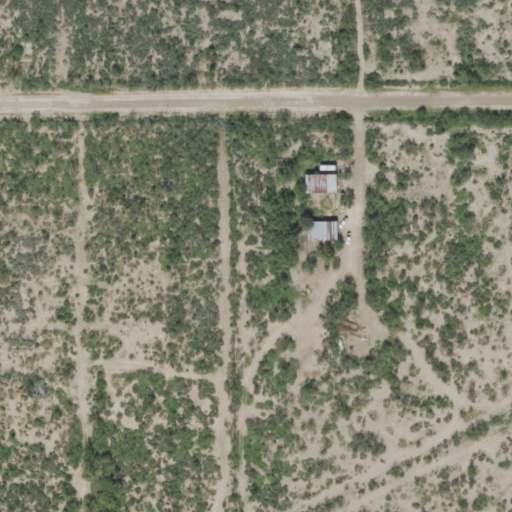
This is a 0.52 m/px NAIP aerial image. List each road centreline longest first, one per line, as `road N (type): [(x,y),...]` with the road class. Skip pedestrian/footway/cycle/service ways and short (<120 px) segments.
road 1 (residential): [(223,100),(238,375),(233,466),(215,511),(75,366),(66,102)]
road 2 (residential): [(511,95),(0,103)]
